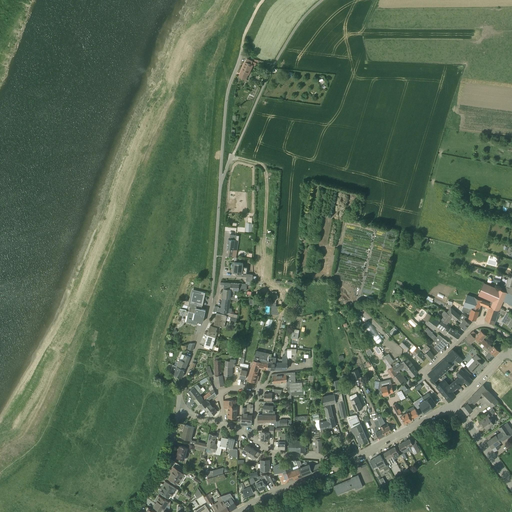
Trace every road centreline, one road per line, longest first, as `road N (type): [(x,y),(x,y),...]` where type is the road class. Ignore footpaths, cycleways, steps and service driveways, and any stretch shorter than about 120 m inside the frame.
road 1 (unclassified): [(178,397),(207,322),(220,182)]
road 2 (unclassified): [(220,182),(277,57),(322,0)]
road 3 (residential): [(450,406),(425,370),(472,328),(490,326),(511,340)]
road 4 (unclassified): [(220,182),(226,98),(243,38)]
road 5 (unclassified): [(334,466),(450,406)]
